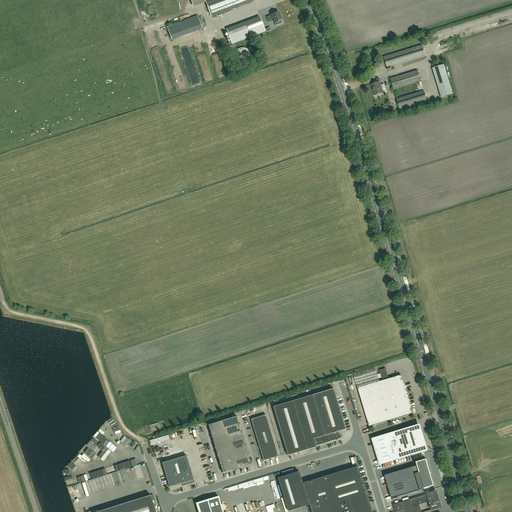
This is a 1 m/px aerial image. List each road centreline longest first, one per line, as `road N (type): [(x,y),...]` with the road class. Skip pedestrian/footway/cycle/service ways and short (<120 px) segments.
road 1 (secondary): [(468,511),(307,0)]
road 2 (track): [(143,443),(117,416),(86,328),(7,311),(0,294)]
road 3 (unclassified): [(162,502),(359,443)]
